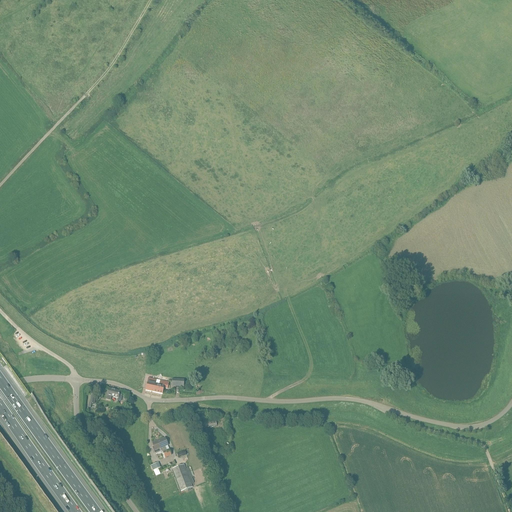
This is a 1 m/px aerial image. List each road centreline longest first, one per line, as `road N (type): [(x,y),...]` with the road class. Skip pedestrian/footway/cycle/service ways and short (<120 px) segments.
road 1 (unclassified): [(75,380),(117,384),(158,401),(338,398),(380,407)]
road 2 (track): [(51,131),(69,149),(88,144),(171,55)]
road 3 (motorway): [(97,511),(0,378)]
road 4 (unclassified): [(137,511),(81,430),(75,380)]
road 5 (unclassified): [(380,407),(458,427),(490,421),(511,401)]
road 6 (track): [(263,400),(311,372),(286,297)]
road 7 (unclassified): [(493,469),(478,443),(380,407)]
road 8 (motorway): [(0,402),(75,511)]
